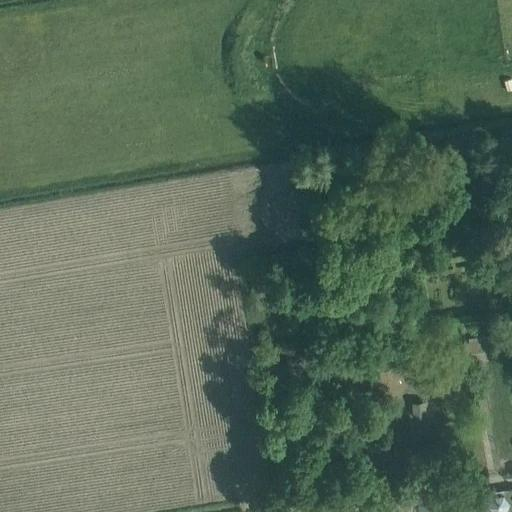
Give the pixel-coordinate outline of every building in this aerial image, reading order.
[(301,288),(289,291),(292,302),(303,300),(301,288)] [(468,340),(439,345),(441,354),(442,364),(503,354),(502,352),(511,350),(511,330),(484,335),(468,338),(468,340)] [(427,400),(411,401),(411,417),(427,416),(427,400)] [(468,501),(464,504),(471,511),(503,511),(507,511),(511,511),(511,488),(505,489),(496,489),(487,492),(477,496),(468,501)] [(420,511),(436,511),(453,509),(449,490),(418,495),(420,511)]
